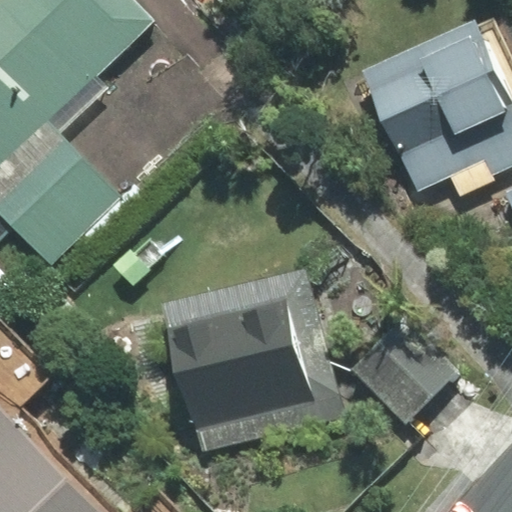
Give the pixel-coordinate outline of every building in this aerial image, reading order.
[(0,0),(0,232),(15,218),(51,255),(116,193),(59,134),(106,89),(94,76),(151,22),(129,0),(0,0)] [(511,61),(493,18),(368,74),(419,188),(451,174),(458,188),(511,163),(511,61)] [(203,452),(345,415),(306,267),(164,304),(203,452)] [(353,368),(406,421),(456,371),(403,318),(353,368)] [(54,371),(0,321),(0,511),(119,511),(22,408),(54,371)]
